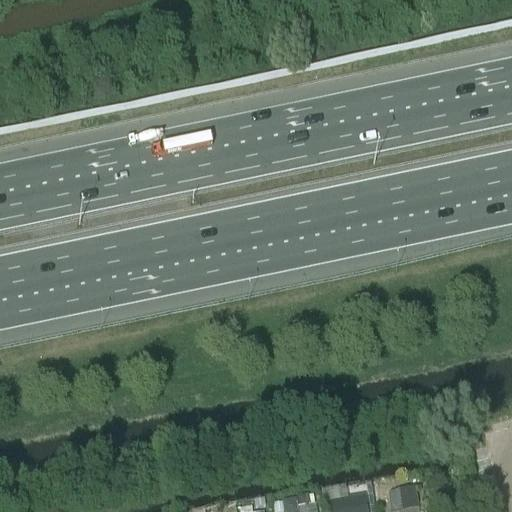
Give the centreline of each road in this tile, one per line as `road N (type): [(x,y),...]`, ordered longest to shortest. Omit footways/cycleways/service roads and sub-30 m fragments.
road 1 (motorway): [(511,106),(0,213)]
road 2 (motorway): [(0,278),(511,172)]
